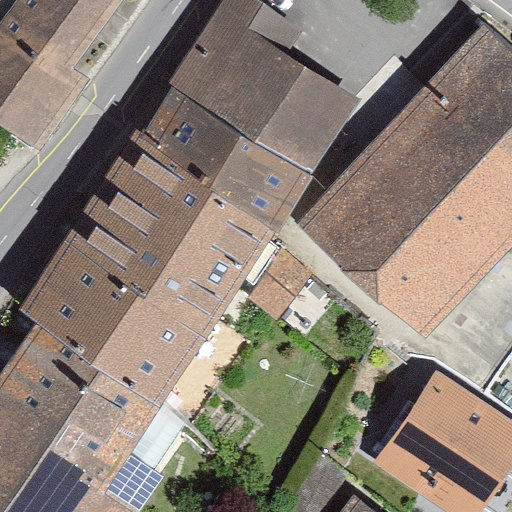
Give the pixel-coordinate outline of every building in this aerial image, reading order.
[(15,0),(0,21),(0,116),(32,139),(138,0),(15,0)] [(264,221),(355,92),(290,50),(303,32),(258,0),(213,0),(131,126),(55,233),(11,300),(30,321),(0,361),(0,511),(144,511),(139,507),(190,425),(150,396),(191,330),(264,221)] [(511,52),(476,20),(287,215),(416,320),(511,221),(511,52)] [(248,291),(284,312),(313,261),(277,241),(248,291)] [(477,511),(511,459),(511,413),(436,364),(375,458),(458,511),(477,511)] [(392,511),(355,483),(333,511),(392,511)]
